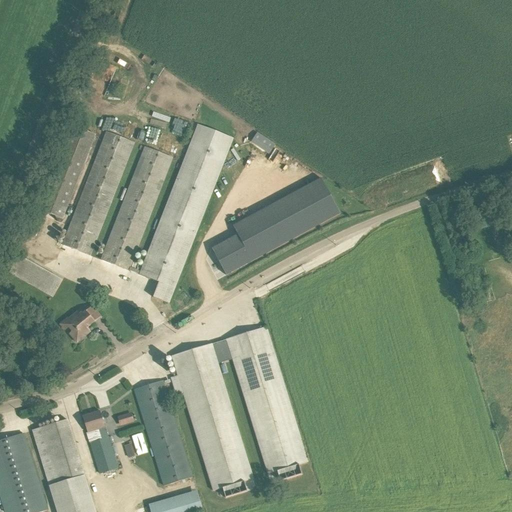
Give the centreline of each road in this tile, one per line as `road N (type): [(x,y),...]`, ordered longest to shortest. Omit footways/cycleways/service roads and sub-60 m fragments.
road 1 (unclassified): [(0,407),(96,375),(311,249),(511,176)]
road 2 (unclassified): [(91,0),(0,244)]
